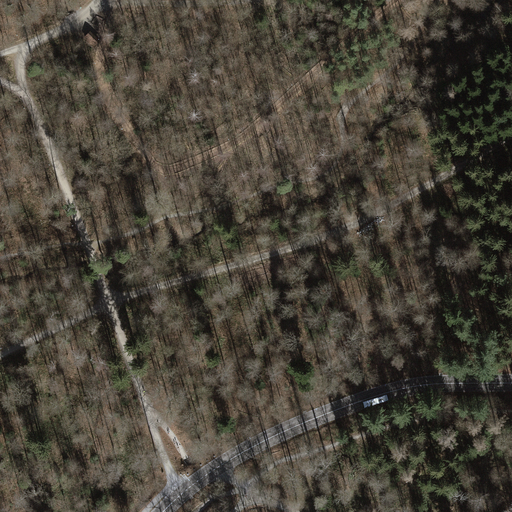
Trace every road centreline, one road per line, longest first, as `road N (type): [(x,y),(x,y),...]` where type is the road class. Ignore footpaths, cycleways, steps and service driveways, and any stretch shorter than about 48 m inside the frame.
road 1 (track): [(511,136),(349,228),(108,304)]
road 2 (secondary): [(163,511),(242,452),(340,407),(404,386),(511,382)]
road 3 (track): [(146,407),(25,93)]
road 4 (track): [(249,488),(285,459),(417,415),(511,409)]
road 5 (track): [(257,0),(97,1)]
road 6 (track): [(25,93),(19,60),(27,43),(79,19),(98,0)]
